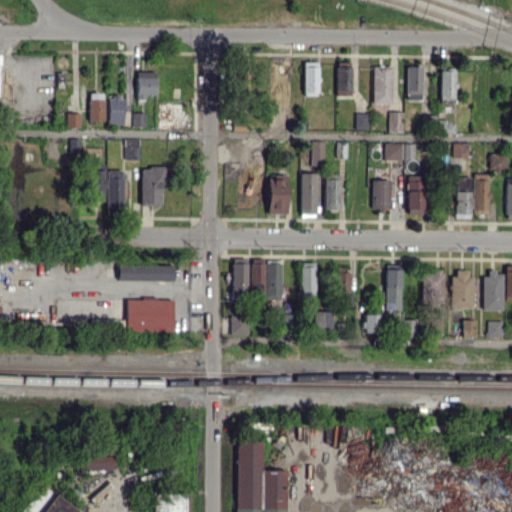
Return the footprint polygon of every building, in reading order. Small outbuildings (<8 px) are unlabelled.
[(303,95),(317,94),(317,61),(302,61),(303,95)] [(334,95),(350,94),(350,61),(334,61),(334,95)] [(371,103),(390,103),(391,65),(372,65),(371,103)] [(405,65),(405,99),(420,100),(421,66),(405,65)] [(270,66),(269,102),(286,102),(287,66),(270,66)] [(439,103),(454,103),(454,71),(439,70),(439,103)] [(155,95),(155,71),(135,71),(135,98),(144,98),(144,94),(155,95)] [(87,120),(103,120),(103,92),(88,92),(87,120)] [(122,125),(122,96),(107,96),(106,125),(122,125)] [(157,128),(172,128),(172,119),(180,120),(181,103),(157,103),(157,128)] [(268,128),(286,127),(286,108),(268,109),(268,128)] [(402,112),(387,111),(387,131),(402,132),(402,112)] [(79,127),(79,112),(65,112),(65,127),(79,127)] [(144,112),(132,112),(131,126),(144,126),(144,112)] [(367,113),(354,112),(354,129),(367,129),(367,113)] [(138,159),(137,138),(122,139),(122,159),(138,159)] [(323,140),(310,140),(309,164),(322,164),(323,140)] [(264,141),(240,141),(240,164),(264,164),(264,141)] [(450,143),(450,157),(469,157),(469,142),(450,143)] [(413,159),(413,143),(382,143),(382,159),(413,159)] [(504,153),(487,153),(487,168),(504,168),(504,153)] [(139,205),(160,205),(160,184),(163,184),(163,167),(139,166),(139,205)] [(121,169),(105,169),(106,211),(122,211),(121,169)] [(103,170),(89,170),(89,201),(103,201),(103,170)] [(263,202),(263,172),(248,171),(248,186),(237,186),(236,206),(252,207),(252,202),(263,202)] [(314,173),(299,172),(298,213),(314,213),(314,173)] [(472,173),(471,213),(486,214),(487,173),(472,173)] [(266,213),(285,214),(286,175),(267,175),(266,213)] [(406,214),(421,214),(421,175),(406,175),(406,214)] [(468,218),(469,176),(453,176),(452,217),(468,218)] [(322,208),(337,209),(338,179),(323,178),(322,208)] [(388,208),(388,179),(370,179),(370,208),(388,208)] [(231,295),(246,294),(245,257),(230,258),(231,295)] [(262,292),(263,258),(249,258),(248,292),(262,292)] [(279,298),(279,260),(264,260),(263,298),(279,298)] [(313,297),(314,262),(298,262),(298,297),(313,297)] [(172,265),(117,264),(117,279),(172,280),(172,265)] [(511,298),(511,264),(503,264),(503,299),(511,298)] [(400,269),(384,269),(383,309),(399,309),(400,269)] [(471,269),(450,269),(449,306),(470,307),(471,269)] [(419,294),(441,295),(442,270),(420,270),(419,294)] [(501,271),(482,270),(481,309),(501,309),(501,271)] [(350,271),(339,271),(337,303),(349,304),(350,271)] [(172,300),(125,298),(124,331),(170,333),(172,300)] [(330,311),(313,311),(313,331),(330,331),(330,311)] [(377,332),(377,314),(363,313),(363,332),(377,332)] [(228,334),(246,334),(247,315),(229,315),(228,334)] [(473,336),(473,319),(461,319),(461,336),(473,336)] [(500,336),(500,320),(485,320),(485,336),(500,336)] [(284,511),(284,469),(261,469),(261,441),(234,441),(233,511),(284,511)] [(113,469),(113,455),(81,456),(81,469),(113,469)] [(77,511),(40,484),(19,511),(20,511),(77,511)] [(185,511),(185,493),(150,493),(149,511),(185,511)]
